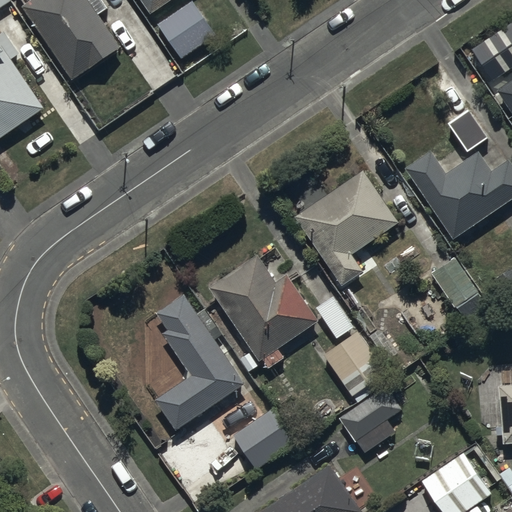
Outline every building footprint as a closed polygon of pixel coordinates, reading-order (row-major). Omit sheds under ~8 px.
[(29,0),(26,2),(77,76),(125,42),(102,10),(110,4),(107,0),(29,0)] [(148,0),(154,9),(166,0),(148,0)] [(218,31),(195,0),(188,0),(158,23),(183,57),(218,31)] [(0,133),(46,102),(14,56),(24,50),(1,17),(0,17),(0,133)] [(511,19),(474,44),(511,102),(511,19)] [(511,159),(510,157),(493,167),(479,146),(447,167),(433,146),(406,163),(453,235),(511,197),(511,159)] [(366,165),(296,212),(343,282),(366,266),(356,251),(403,220),(366,165)] [(259,249),(211,281),(260,355),(262,353),(269,364),(286,353),(280,344),(321,317),(290,270),(278,278),(259,249)] [(481,288),(455,252),(432,269),(459,305),(481,288)] [(188,288),(159,307),(170,324),(164,328),(191,371),(157,393),(177,424),(247,379),(240,368),(245,365),(248,369),(259,362),(250,349),(241,355),(237,349),(230,354),(188,288)] [(334,292),(316,303),(335,334),(353,323),(334,292)] [(362,328),(326,351),(352,391),(388,367),(362,328)] [(511,381),(499,382),(500,402),(496,402),(497,434),(505,433),(506,440),(511,440),(511,381)] [(386,382),(340,412),(357,438),(358,437),(367,450),(397,430),(388,417),(403,407),(386,382)] [(276,400),(234,430),(258,464),(300,435),(276,400)] [(463,449),(422,476),(448,511),(458,511),(492,488),(463,449)] [(332,459),(259,510),(260,511),(355,511),(365,506),(332,459)]
